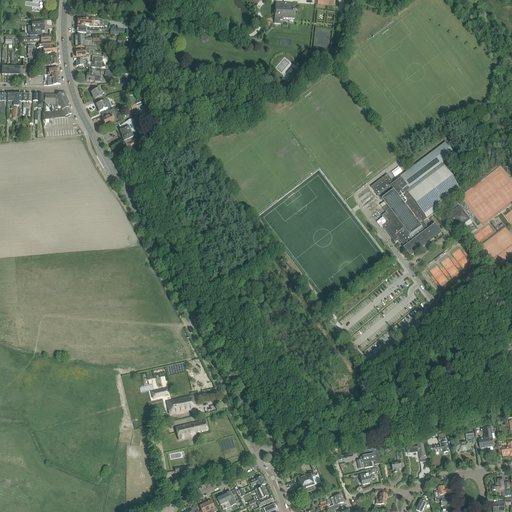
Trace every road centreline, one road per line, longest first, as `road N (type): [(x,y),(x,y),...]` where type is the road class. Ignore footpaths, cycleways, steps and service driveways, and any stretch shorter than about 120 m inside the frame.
road 1 (secondary): [(260,450),(70,86)]
road 2 (unclassified): [(511,344),(495,321),(441,312),(362,207)]
road 3 (tertiary): [(324,434),(511,352)]
road 4 (residential): [(259,32),(64,8)]
road 5 (residential): [(324,434),(349,498),(380,485),(408,495)]
